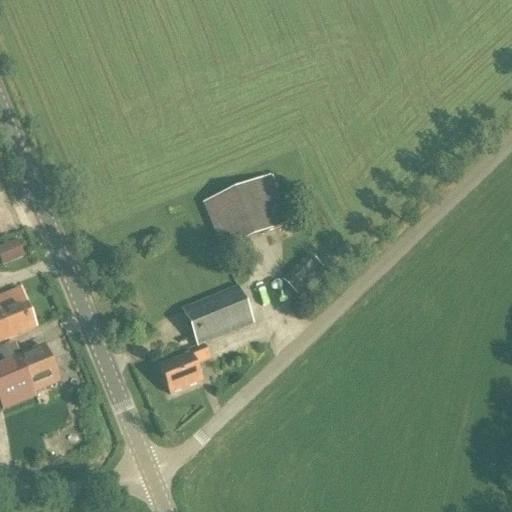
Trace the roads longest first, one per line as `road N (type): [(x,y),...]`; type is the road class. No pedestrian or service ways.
road 1 (unclassified): [(150,477),(511,141)]
road 2 (tertiary): [(150,477),(0,109)]
road 3 (unclassified): [(0,490),(74,490),(150,477)]
